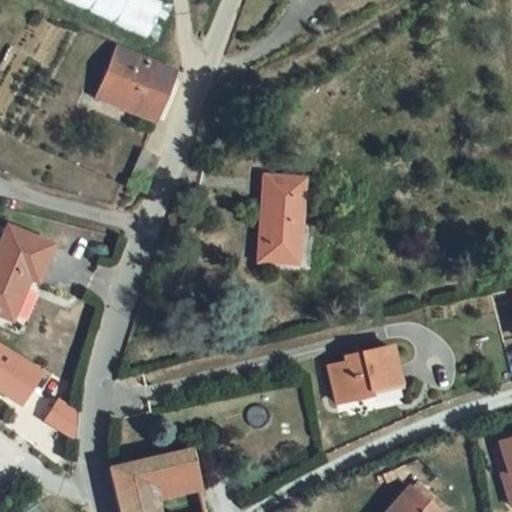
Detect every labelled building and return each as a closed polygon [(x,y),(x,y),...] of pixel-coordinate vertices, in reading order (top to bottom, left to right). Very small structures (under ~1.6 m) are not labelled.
[(64,0),(150,37),(165,2),(159,0),(64,0)] [(176,69),(173,67),(122,44),(100,97),(152,121),(176,69)] [(141,176),(148,180),(169,141),(157,137),(141,176)] [(148,180),(159,184),(175,144),(169,141),(148,180)] [(277,257),(315,259),(320,192),(322,171),(283,169),(277,257)] [(19,235),(0,278),(0,315),(22,325),(39,286),(49,290),(65,255),(19,235)] [(345,354),(347,360),(330,364),(338,399),(373,391),(372,386),(401,379),(392,343),(345,354)] [(0,344),(0,388),(28,406),(48,374),(0,344)] [(401,379),(372,386),(373,391),(402,384),(401,379)] [(73,409),(57,397),(42,419),(72,440),(73,409)] [(123,470),(127,492),(157,486),(206,476),(201,453),(123,470)] [(160,501),(209,491),(206,476),(157,486),(160,501)] [(130,511),(162,511),(160,501),(157,486),(127,492),(130,509),(130,511)] [(403,511),(448,511),(422,490),(403,511)]
